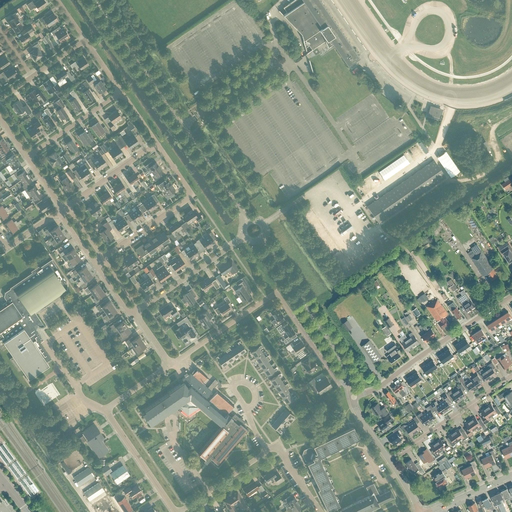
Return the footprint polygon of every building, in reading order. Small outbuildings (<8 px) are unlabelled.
[(43,7),(46,4),(43,0),(39,0),(34,4),(32,1),(26,5),(30,10),(35,7),(36,7),(39,11),(43,8),(43,7)] [(287,13),(283,15),(301,34),(305,48),(309,46),(312,50),(324,42),(327,47),(333,43),(349,67),(350,67),(348,63),(355,59),(314,0),(293,0),(283,8),(287,13)] [(16,18),(20,16),(17,11),(11,15),(13,18),(8,22),(10,26),(11,25),(15,31),(22,26),(16,18)] [(55,23),(54,22),(57,20),(59,23),(59,22),(53,13),(53,14),(47,18),(45,15),(39,19),(41,22),(44,20),(48,26),(51,24),(52,26),(53,26),(55,24),(55,23)] [(20,33),(21,36),(19,38),(22,43),(31,38),(28,34),(35,30),(31,25),(20,33)] [(61,43),(69,37),(63,28),(61,29),(59,26),(51,32),(53,36),(55,35),(61,43)] [(35,61),(43,56),(39,50),(41,48),(38,43),(32,47),(34,50),(29,53),(35,61)] [(0,69),(1,68),(1,69),(9,63),(6,58),(0,61),(0,69)] [(81,70),(88,65),(84,59),(78,63),(76,60),(70,65),(72,68),(74,66),(76,68),(79,67),(81,70)] [(359,70),(356,65),(350,69),(354,74),(359,70)] [(8,79),(11,77),(12,78),(13,78),(16,77),(16,75),(15,74),(17,74),(13,68),(5,74),(3,72),(0,73),(0,78),(3,76),(6,81),(8,79)] [(63,69),(55,75),(59,81),(57,83),(60,87),(66,82),(64,78),(67,76),(69,78),(71,81),(74,78),(72,75),(71,76),(68,71),(65,73),(63,69)] [(96,84),(94,81),(90,76),(86,79),(93,89),(94,89),(95,90),(96,90),(96,89),(99,93),(105,89),(100,81),(96,84)] [(54,85),(49,78),(42,84),(49,94),(53,90),(58,97),(64,93),(57,83),(54,85)] [(88,101),(93,97),(87,88),(90,86),(86,81),(82,83),(85,87),(81,90),(83,92),(82,93),(88,101)] [(39,91),(36,93),(34,90),(28,94),(34,102),(37,100),(40,103),(45,100),(39,91)] [(75,110),(80,106),(74,97),(76,96),(72,90),(69,92),(72,96),(68,99),(70,101),(69,102),(75,110)] [(59,99),(56,101),(54,103),(57,107),(55,108),(57,111),(56,111),(62,119),(67,116),(61,106),(63,105),(59,99)] [(16,111),(16,110),(19,114),(24,110),(27,114),(31,111),(26,105),(23,107),(18,101),(12,105),(14,107),(13,108),(13,109),(14,111),(16,111)] [(43,110),(44,112),(42,113),(41,115),(43,116),(42,117),(44,119),(43,120),(49,128),(54,124),(49,116),(51,115),(50,114),(46,108),(43,110)] [(439,120),(442,111),(431,108),(429,116),(427,116),(439,120)] [(107,116),(107,117),(104,119),(112,130),(115,128),(112,124),(121,118),(123,120),(119,114),(118,113),(116,110),(107,116)] [(39,129),(42,127),(38,121),(33,124),(35,127),(27,132),(32,139),(38,135),(38,136),(42,133),(39,129)] [(106,134),(109,132),(105,126),(102,128),(98,122),(91,126),(92,127),(92,126),(98,135),(104,131),(106,134)] [(133,135),(129,138),(134,146),(138,143),(135,137),(137,135),(133,129),(130,131),(133,135)] [(91,141),(94,139),(89,133),(86,135),(84,132),(78,136),(85,145),(91,141)] [(116,137),(118,139),(123,147),(126,145),(129,149),(134,146),(129,138),(126,140),(125,139),(124,139),(123,139),(120,135),(116,137)] [(120,149),(123,147),(118,139),(114,142),(116,144),(115,145),(115,146),(116,147),(113,149),(118,157),(123,154),(120,149)] [(72,153),(78,149),(72,140),(66,144),(72,153)] [(425,153),(428,152),(421,141),(418,143),(425,153)] [(6,143),(0,147),(0,156),(1,158),(6,154),(4,152),(9,148),(6,143)] [(99,146),(104,153),(107,151),(103,144),(99,146)] [(449,148),(439,154),(451,175),(461,169),(449,148)] [(118,157),(113,149),(108,152),(114,160),(118,157)] [(50,158),(47,160),(52,166),(55,164),(55,165),(62,160),(60,158),(55,151),(49,156),(50,158)] [(65,153),(62,155),(62,156),(67,163),(70,160),(65,153)] [(9,165),(17,159),(14,155),(8,159),(6,156),(1,160),(4,164),(7,162),(9,165)] [(403,155),(378,172),(384,180),(409,163),(403,155)] [(101,156),(97,159),(103,167),(107,164),(101,156)] [(97,159),(93,162),(90,158),(87,161),(90,166),(91,167),(94,165),(98,170),(103,167),(97,159)] [(17,159),(9,165),(6,167),(9,172),(8,172),(10,175),(16,171),(14,168),(20,164),(17,159)] [(367,206),(379,224),(445,177),(434,160),(367,206)] [(80,167),(82,170),(87,178),(92,175),(88,169),(90,168),(86,162),(80,167)] [(151,172),(159,167),(156,163),(153,164),(151,162),(145,166),(148,171),(150,170),(151,172)] [(162,172),(159,167),(151,172),(153,175),(152,176),(155,181),(162,176),(160,174),(162,172)] [(20,169),(13,174),(11,176),(14,181),(19,178),(20,181),(28,175),(25,171),(22,172),(20,169)] [(87,178),(82,170),(77,173),(75,170),(73,171),(79,180),(81,178),(83,181),(87,178)] [(135,173),(131,176),(137,185),(139,184),(136,181),(139,179),(135,173)] [(31,180),(28,175),(20,181),(24,185),(22,186),(24,190),(31,185),(29,182),(31,180)] [(137,185),(131,176),(126,179),(130,185),(133,183),(135,186),(137,185)] [(64,190),(66,188),(68,191),(74,187),(67,177),(61,181),(64,185),(62,186),(64,190)] [(505,189),(511,184),(511,177),(502,184),(505,189)] [(164,191),(172,185),(168,181),(166,182),(164,180),(156,185),(159,190),(160,190),(162,192),(164,191)] [(121,182),(117,185),(123,195),(125,193),(123,190),(125,188),(121,182)] [(31,185),(24,190),(27,194),(29,193),(31,196),(38,190),(35,186),(33,187),(31,185)] [(123,195),(117,185),(113,188),(117,194),(119,192),(122,196),(123,195)] [(172,185),(164,191),(166,193),(164,195),(167,199),(174,195),(172,192),(175,190),(172,185)] [(42,195),(38,190),(31,196),(33,198),(31,199),(32,202),(42,195)] [(103,195),(110,204),(112,203),(109,199),(112,198),(108,192),(103,195)] [(9,193),(8,193),(1,198),(3,201),(11,195),(9,193)] [(150,200),(148,202),(153,209),(158,206),(156,203),(159,202),(153,194),(148,198),(150,200)] [(110,204),(103,195),(99,198),(103,204),(106,202),(108,205),(110,204)] [(42,212),(49,206),(46,201),(43,203),(41,200),(35,204),(37,207),(38,206),(42,212)] [(26,210),(32,205),(30,202),(23,206),(26,210)] [(93,202),(90,204),(96,212),(101,209),(96,202),(94,204),(93,202)] [(142,204),(140,206),(144,212),(147,210),(148,212),(153,209),(148,202),(143,205),(142,204)] [(136,210),(133,212),(139,219),(143,216),(142,213),(144,212),(140,206),(138,203),(135,205),(136,206),(134,207),(136,210)] [(96,212),(90,204),(88,205),(89,207),(87,208),(92,216),(96,212)] [(8,210),(7,209),(0,213),(0,219),(1,220),(8,215),(6,212),(8,210)] [(192,210),(187,213),(192,221),(195,219),(198,222),(202,219),(199,214),(196,216),(192,210)] [(139,219),(133,212),(129,215),(128,214),(125,216),(130,222),(132,220),(134,222),(139,219)] [(192,221),(187,213),(182,217),(186,222),(183,224),(188,230),(190,228),(190,227),(192,226),(189,223),(192,221)] [(119,222),(115,224),(112,220),(111,220),(108,217),(106,219),(112,229),(115,227),(119,232),(124,229),(119,222)] [(7,229),(17,222),(16,221),(13,222),(11,219),(4,224),(7,229)] [(124,219),(119,222),(124,229),(129,226),(124,219)] [(183,224),(180,225),(177,221),(172,224),(177,231),(180,229),(182,232),(184,231),(185,232),(188,230),(183,224)] [(18,224),(17,222),(7,229),(10,234),(18,229),(16,226),(18,224)] [(105,229),(104,230),(103,229),(101,229),(100,230),(99,231),(106,241),(113,237),(109,230),(111,228),(107,222),(103,225),(105,229)] [(177,231),(172,224),(167,227),(172,234),(169,236),(173,242),(176,240),(175,238),(176,237),(174,233),(177,231)] [(52,237),(61,231),(57,226),(53,229),(51,226),(44,231),(47,236),(50,234),(52,237)] [(61,231),(52,237),(54,239),(51,241),(54,246),(61,241),(60,239),(64,236),(61,231)] [(160,232),(157,234),(163,244),(169,240),(163,232),(161,234),(160,232)] [(207,237),(205,239),(210,246),(215,243),(213,241),(216,239),(211,232),(206,235),(207,237)] [(157,234),(152,238),(159,249),(160,248),(159,247),(163,244),(157,234)] [(148,242),(147,243),(153,252),(159,249),(152,238),(147,241),(148,242)] [(205,239),(202,241),(201,238),(196,242),(201,249),(204,247),(205,250),(210,246),(205,239)] [(511,248),(507,241),(504,243),(506,248),(501,251),(504,255),(504,254),(507,259),(507,260),(509,263),(511,261),(511,260),(511,259),(511,253),(511,254),(511,253),(511,248)] [(194,246),(190,249),(195,257),(200,254),(198,251),(201,249),(196,242),(193,244),(194,246)] [(153,252),(147,243),(144,246),(143,244),(141,246),(146,254),(148,252),(150,255),(153,252)] [(494,268),(493,267),(478,245),(468,252),(483,276),(487,273),(491,280),(492,279),(493,279),(494,278),(497,276),(495,272),(496,272),(494,268)] [(146,254),(141,246),(135,249),(141,258),(146,254)] [(65,262),(68,259),(77,254),(73,249),(69,252),(67,249),(59,254),(65,262)] [(190,249),(187,251),(185,249),(181,252),(186,259),(188,258),(190,260),(195,257),(190,249)] [(129,254),(127,255),(133,265),(138,261),(133,253),(130,255),(129,254)] [(77,254),(68,259),(70,262),(68,264),(71,268),(77,264),(76,262),(80,259),(77,254)] [(133,265),(127,255),(124,257),(125,258),(123,260),(128,268),(133,265)] [(163,265),(159,267),(158,268),(165,278),(169,274),(163,265),(166,263),(161,256),(158,258),(163,265)] [(173,257),(180,267),(185,264),(180,257),(177,260),(174,256),(173,257)] [(180,267),(173,257),(171,259),(173,262),(170,264),(175,271),(180,267)] [(4,307),(0,309),(0,347),(2,350),(6,347),(12,356),(9,359),(18,372),(22,369),(28,379),(48,365),(46,362),(51,359),(40,343),(43,341),(33,326),(36,324),(37,324),(38,326),(39,327),(40,327),(41,327),(42,327),(43,327),(44,326),(41,321),(36,314),(34,312),(39,309),(58,296),(66,291),(62,284),(66,281),(63,277),(62,276),(51,260),(52,260),(52,259),(39,268),(38,266),(31,271),(32,273),(10,288),(10,289),(5,293),(4,297),(7,301),(2,304),(4,307)] [(231,261),(221,268),(218,270),(222,275),(230,269),(233,273),(237,270),(231,261)] [(80,277),(89,271),(85,266),(81,269),(79,267),(72,272),(75,277),(78,274),(80,277)] [(165,278),(158,268),(156,269),(158,272),(155,275),(160,281),(165,278)] [(89,271),(80,277),(82,279),(78,282),(82,288),(90,282),(88,279),(92,276),(89,271)] [(145,281),(150,288),(154,285),(150,279),(153,277),(152,276),(149,272),(147,274),(149,278),(145,281)] [(445,283),(438,273),(434,276),(440,286),(445,283)] [(208,277),(204,280),(202,282),(201,281),(200,283),(199,284),(201,287),(200,288),(202,290),(202,289),(204,291),(213,284),(216,289),(219,286),(215,280),(211,282),(208,277)] [(243,285),(247,283),(243,277),(236,282),(238,285),(242,283),(243,285)] [(450,290),(451,292),(457,288),(454,283),(450,279),(447,281),(450,286),(449,287),(447,284),(446,284),(450,290)] [(150,288),(145,281),(140,284),(145,291),(150,288)] [(92,294),(101,289),(97,284),(93,287),(91,284),(84,289),(87,294),(91,292),(92,294)] [(242,301),(249,296),(242,286),(235,291),(242,301)] [(101,289),(92,294),(94,297),(92,299),(96,304),(102,300),(100,297),(104,294),(101,289)] [(183,296),(184,297),(181,300),(184,304),(187,301),(189,305),(195,301),(193,298),(196,296),(191,289),(188,291),(188,292),(183,296)] [(467,311),(475,306),(465,292),(463,290),(460,292),(461,292),(458,294),(460,296),(458,298),(462,304),(462,305),(467,311)] [(226,303),(218,308),(217,307),(214,310),(217,315),(221,312),(223,315),(231,309),(227,304),(230,302),(227,296),(223,298),(226,303)] [(442,328),(449,323),(445,316),(448,314),(437,298),(426,306),(442,328)] [(104,312),(113,306),(109,301),(105,304),(103,302),(96,307),(99,312),(103,309),(104,312)] [(453,302),(448,305),(449,306),(457,318),(462,315),(461,314),(456,307),(454,303),(453,302)] [(173,316),(178,313),(174,307),(171,309),(168,305),(159,310),(164,317),(171,313),(173,316)] [(113,306),(104,312),(106,314),(103,317),(106,322),(114,317),(112,314),(116,311),(113,306)] [(284,320),(282,317),(283,316),(277,307),(270,312),(275,319),(271,321),(275,327),(284,320)] [(420,313),(416,308),(412,311),(416,316),(420,313)] [(204,328),(211,324),(208,320),(209,320),(208,319),(211,316),(207,310),(200,315),(202,318),(199,320),(202,325),(201,325),(204,328)] [(508,311),(503,315),(509,324),(511,323),(509,320),(508,321),(508,319),(511,317),(508,311)] [(503,315),(497,318),(501,323),(505,321),(506,322),(505,323),(506,325),(509,324),(503,315)] [(393,324),(389,317),(384,320),(388,327),(393,324)] [(501,323),(497,318),(492,321),(498,331),(501,329),(499,327),(498,327),(497,326),(501,323)] [(347,319),(342,323),(343,324),(347,330),(351,327),(353,326),(347,319)] [(119,332),(127,326),(123,321),(119,324),(117,321),(110,326),(113,332),(117,330),(119,332)] [(498,331),(492,321),(487,325),(491,330),(494,328),(495,329),(494,330),(496,332),(498,331)] [(280,325),(276,328),(280,333),(284,330),(288,337),(283,341),(285,344),(293,339),(291,336),(295,333),(288,323),(282,327),(280,325)] [(391,333),(386,325),(382,328),(387,336),(391,333)] [(127,326),(119,332),(121,335),(117,337),(120,342),(128,337),(126,334),(130,331),(127,326)] [(429,328),(427,329),(426,326),(423,328),(431,338),(436,335),(431,328),(430,329),(429,328)] [(183,328),(181,330),(179,327),(175,330),(177,333),(175,334),(179,340),(187,334),(190,338),(195,334),(191,328),(186,332),(183,328)] [(431,338),(423,328),(421,329),(423,332),(424,332),(425,333),(421,335),(426,342),(431,338)] [(482,339),(486,336),(481,328),(477,331),(482,339)] [(482,339),(477,331),(472,334),(477,342),(482,339)] [(411,337),(408,339),(413,347),(419,343),(414,335),(413,335),(412,332),(409,334),(411,337)] [(408,339),(404,334),(399,338),(402,342),(402,343),(408,351),(413,347),(408,339)] [(134,347),(142,341),(138,336),(134,339),(132,337),(125,342),(129,346),(132,344),(134,347)] [(465,338),(460,341),(464,348),(470,344),(465,338)] [(373,363),(381,357),(370,340),(361,346),(373,363)] [(134,347),(131,349),(137,356),(143,352),(141,349),(145,346),(142,341),(134,347)] [(235,348),(240,355),(246,351),(241,344),(239,341),(237,343),(239,345),(235,348)] [(291,343),(285,347),(288,350),(290,352),(293,349),(296,353),(299,358),(306,354),(303,349),(305,348),(300,341),(294,346),(291,343)] [(460,341),(454,345),(459,352),(464,348),(460,341)] [(395,343),(387,349),(390,354),(387,356),(391,362),(400,356),(396,350),(399,348),(395,343)] [(255,358),(262,353),(260,349),(262,348),(261,345),(258,347),(251,352),(255,358)] [(240,355),(235,348),(231,351),(229,348),(227,349),(234,359),(240,355)] [(234,359),(227,349),(225,351),(227,353),(223,356),(228,363),(234,359)] [(449,349),(443,352),(448,359),(453,355),(449,349)] [(443,352),(438,356),(443,363),(448,359),(443,352)] [(262,353),(255,358),(259,364),(269,358),(267,356),(265,357),(262,353)] [(504,369),(508,366),(507,365),(511,362),(507,355),(503,357),(502,355),(497,359),(504,369)] [(228,363),(223,356),(219,359),(217,356),(215,358),(217,360),(222,367),(228,363)] [(270,359),(269,358),(259,364),(263,370),(270,365),(268,361),(270,359)] [(308,373),(317,366),(313,361),(311,362),(308,358),(302,362),(305,366),(304,367),(308,373)] [(432,360),(427,364),(432,370),(437,367),(432,360)] [(487,365),(489,368),(486,369),(492,378),(497,374),(493,369),(495,367),(492,362),(487,365)] [(427,364),(422,367),(427,374),(432,370),(427,364)] [(273,369),(270,365),(263,370),(267,376),(274,371),(277,370),(276,367),(273,369)] [(294,370),(297,368),(295,365),(289,369),(295,377),(298,375),(294,370)] [(199,455),(197,452),(197,453),(204,460),(203,461),(206,464),(210,459),(218,465),(217,464),(221,460),(220,459),(222,456),(223,457),(227,453),(225,452),(227,449),(229,450),(232,446),(231,445),(233,443),(234,444),(238,439),(237,438),(239,436),(240,437),(244,432),(243,431),(245,429),(247,431),(248,430),(240,424),(241,422),(238,420),(240,418),(234,414),(231,418),(227,414),(234,405),(233,406),(217,392),(217,391),(208,401),(205,399),(211,391),(202,383),(207,377),(207,376),(206,377),(197,369),(198,369),(198,368),(192,375),(190,373),(178,381),(180,384),(168,392),(168,393),(144,410),(144,411),(141,413),(149,424),(150,425),(151,424),(177,406),(188,415),(199,407),(221,426),(218,431),(219,432),(217,434),(216,433),(212,437),(213,438),(211,441),(210,440),(206,444),(207,445),(205,448),(204,447),(200,451),(201,452),(199,455)] [(477,372),(481,377),(483,375),(487,381),(492,378),(486,369),(484,371),(482,369),(477,372)] [(416,371),(411,375),(416,382),(421,378),(416,371)] [(474,378),(471,380),(477,388),(482,385),(480,383),(483,382),(476,372),(472,376),(474,378)] [(274,386),(281,381),(279,377),(281,376),(280,373),(277,375),(270,380),(274,386)] [(411,375),(406,379),(411,386),(416,382),(411,375)] [(216,376),(210,385),(214,388),(220,379),(216,376)] [(320,394),(332,387),(325,378),(316,384),(313,379),(307,383),(313,390),(316,388),(320,394)] [(466,379),(464,381),(462,383),(465,388),(468,386),(472,392),(477,388),(471,380),(468,382),(466,379)] [(281,381),(274,386),(278,392),(288,386),(287,384),(284,385),(281,381)] [(404,394),(405,393),(406,393),(402,388),(404,386),(400,381),(396,385),(404,394)] [(461,399),(466,396),(462,390),(465,388),(461,383),(457,386),(458,389),(456,391),(461,399)] [(404,394),(396,385),(392,388),(396,392),(398,391),(402,396),(404,394)] [(288,386),(278,392),(282,398),(290,393),(287,389),(289,387),(288,386)] [(461,399),(456,391),(453,393),(451,390),(447,393),(450,398),(453,397),(457,402),(461,399)] [(505,391),(498,396),(500,398),(504,396),(507,401),(511,397),(511,390),(508,393),(507,393),(505,391)] [(387,397),(391,403),(393,402),(395,404),(397,402),(395,400),(396,400),(393,396),(392,397),(388,391),(385,394),(387,397)] [(290,393),(282,398),(286,404),(293,399),(296,398),(295,395),(292,397),(290,393)] [(442,398),(443,400),(441,402),(447,411),(451,407),(450,404),(452,403),(446,394),(443,396),(444,397),(442,398)] [(436,401),(434,402),(431,404),(435,410),(438,408),(442,414),(447,411),(441,402),(438,404),(436,401)] [(413,408),(409,402),(404,406),(408,412),(413,408)] [(383,415),(388,412),(384,406),(381,408),(378,403),(371,407),(376,414),(381,411),(383,415)] [(426,408),(428,411),(425,413),(431,421),(436,418),(432,412),(435,410),(430,404),(426,408)] [(494,408),(491,404),(486,407),(492,415),(497,412),(498,414),(501,412),(497,407),(495,408),(494,408)] [(492,415),(486,407),(481,410),(484,415),(484,416),(482,417),(486,423),(491,419),(489,417),(492,415)] [(285,409),(281,415),(290,422),(287,420),(290,417),(293,419),(294,417),(292,415),(285,409)] [(383,418),(385,420),(382,422),(382,423),(379,425),(380,427),(382,430),(386,427),(387,429),(388,429),(390,428),(390,427),(388,425),(389,425),(387,423),(393,419),(391,417),(395,414),(393,411),(383,418)] [(421,412),(419,414),(417,415),(420,420),(423,419),(427,424),(431,421),(425,413),(423,415),(421,412)] [(281,415),(276,420),(283,426),(286,422),(288,424),(290,422),(281,415)] [(415,420),(410,423),(416,432),(421,428),(417,423),(419,421),(416,416),(413,418),(415,420)] [(475,416),(470,420),(476,428),(477,430),(479,430),(480,429),(481,428),(482,427),(484,429),(487,427),(481,420),(479,421),(478,421),(475,416)] [(283,426),(276,420),(271,426),(278,431),(280,434),(282,432),(279,430),(283,426)] [(470,420),(465,423),(468,428),(466,430),(470,435),(473,433),(471,431),(476,428),(470,420)] [(104,438),(94,423),(84,431),(85,433),(78,438),(82,443),(87,439),(88,442),(87,443),(98,458),(109,450),(101,440),(106,437),(105,437),(104,438)] [(408,425),(404,425),(404,424),(401,426),(405,431),(407,429),(411,435),(416,432),(410,423),(408,425)] [(461,433),(458,428),(453,432),(459,440),(462,438),(463,440),(468,437),(464,431),(462,433),(461,433)] [(343,433),(344,433),(338,436),(337,436),(331,439),(331,440),(325,442),(318,445),(318,446),(315,447),(317,452),(315,453),(313,448),(309,447),(310,448),(304,450),(302,454),(305,461),(305,460),(305,461),(308,462),(313,460),(314,462),(309,464),(311,468),(310,468),(313,474),(314,474),(317,480),(316,480),(319,487),(320,487),(321,490),(319,491),(321,494),(324,500),(327,507),(329,510),(339,505),(330,486),(332,485),(319,460),(320,457),(358,439),(354,429),(350,430),(343,433)] [(397,430),(387,437),(390,441),(391,440),(394,445),(398,442),(399,443),(400,443),(401,442),(401,441),(401,440),(401,439),(398,435),(398,433),(400,433),(397,430)] [(459,440),(453,432),(448,435),(452,439),(451,440),(449,442),(453,448),(456,446),(454,443),(459,440)] [(443,443),(440,439),(436,442),(441,450),(444,449),(445,451),(450,447),(447,442),(444,443),(443,443)] [(441,450),(436,442),(431,445),(434,450),(434,451),(431,452),(435,458),(440,454),(439,452),(441,450)] [(511,455),(507,446),(504,448),(502,444),(497,447),(501,453),(503,452),(506,457),(511,455)] [(426,448),(422,451),(423,452),(419,455),(424,462),(428,459),(430,460),(431,461),(433,459),(426,448)] [(490,454),(487,456),(491,464),(496,462),(493,457),(496,455),(493,450),(488,452),(490,454)] [(484,457),(482,455),(482,453),(477,455),(480,463),(483,461),(485,467),(491,464),(487,456),(484,457)] [(416,466),(411,459),(405,463),(408,466),(407,467),(407,468),(408,469),(409,470),(410,469),(412,473),(418,469),(422,474),(425,471),(419,463),(416,466)] [(471,475),(476,473),(473,468),(476,466),(473,461),(469,463),(470,465),(467,467),(471,475)] [(105,476),(112,471),(107,464),(101,469),(105,476)] [(129,475),(123,466),(110,474),(117,483),(118,485),(121,484),(120,481),(129,475)] [(471,475),(467,467),(464,468),(463,466),(458,468),(461,473),(463,472),(466,477),(471,475)] [(94,476),(88,467),(73,478),(79,486),(94,476)] [(448,483),(448,481),(447,480),(444,476),(445,475),(444,474),(447,472),(446,470),(447,469),(446,468),(442,471),(442,470),(439,472),(437,473),(433,476),(436,481),(436,483),(437,484),(438,484),(439,485),(443,482),(443,483),(444,483),(444,484),(445,484),(448,483)] [(278,484),(283,480),(278,473),(275,475),(271,469),(266,473),(266,474),(263,476),(266,481),(266,482),(266,483),(266,484),(267,485),(268,485),(269,485),(270,484),(270,483),(270,482),(274,479),(278,484)] [(260,494),(265,491),(261,485),(257,487),(253,481),(243,489),(248,496),(257,489),(260,494)] [(89,501),(104,491),(99,483),(83,493),(89,501)] [(390,490),(379,496),(373,483),(365,487),(366,487),(370,495),(340,510),(340,511),(365,511),(378,506),(378,505),(394,497),(390,490)] [(141,495),(140,493),(141,492),(137,486),(131,490),(129,487),(124,491),(126,495),(129,493),(132,498),(135,496),(137,498),(139,498),(141,496),(141,495)] [(502,490),(501,491),(505,498),(508,496),(510,500),(511,499),(511,497),(511,495),(510,492),(509,492),(507,488),(504,489),(502,490)] [(501,504),(499,505),(501,510),(505,509),(504,506),(502,501),(504,500),(500,491),(499,492),(499,491),(497,492),(497,493),(495,493),(501,504)] [(237,511),(234,507),(238,504),(242,510),(247,507),(250,511),(252,509),(249,504),(246,506),(239,496),(238,496),(236,493),(233,496),(224,502),(231,511),(237,511)] [(501,504),(495,493),(494,494),(493,494),(492,494),(492,495),(491,495),(496,506),(499,505),(501,504)] [(294,498),(292,499),(290,496),(282,501),(286,506),(286,510),(290,508),(298,502),(294,498)] [(123,511),(128,511),(132,510),(124,497),(117,502),(123,511)] [(491,509),(494,508),(491,501),(489,501),(487,497),(485,498),(484,498),(483,498),(482,499),(486,508),(490,507),(491,509)] [(298,502),(290,508),(286,510),(286,511),(288,511),(289,511),(299,511),(300,511),(298,509),(301,507),(298,502)] [(475,511),(475,510),(478,509),(475,502),(468,505),(471,511),(475,511)]
